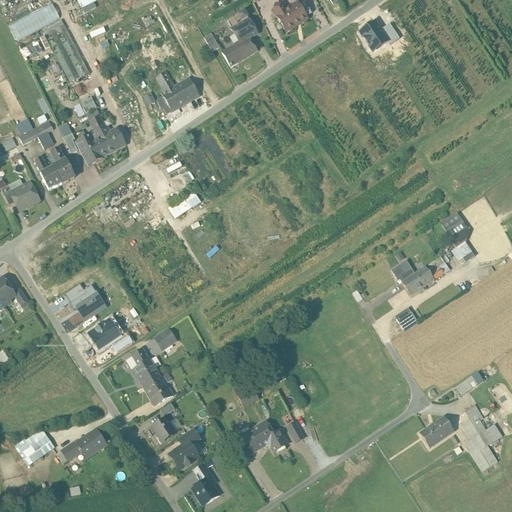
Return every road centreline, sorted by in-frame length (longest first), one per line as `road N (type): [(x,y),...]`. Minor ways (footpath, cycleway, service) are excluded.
road 1 (residential): [(373,0),(3,247)]
road 2 (unclassified): [(3,247),(179,511)]
road 3 (residential): [(259,511),(406,414),(416,392),(386,340)]
